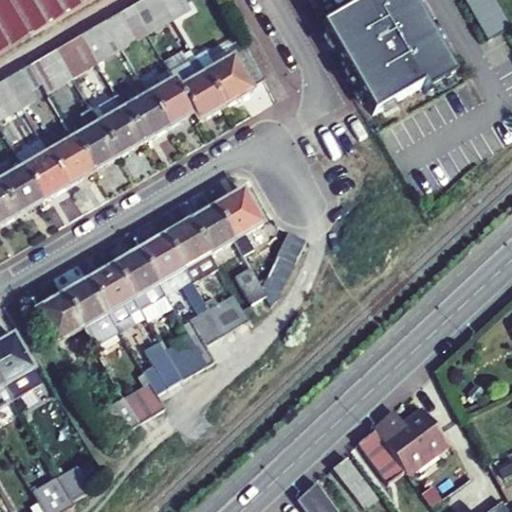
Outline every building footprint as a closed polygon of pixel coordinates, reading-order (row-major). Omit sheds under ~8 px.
[(0,0),(0,55),(17,45),(43,31),(68,16),(93,2),(95,0),(0,0)] [(158,0),(145,0),(130,9),(146,37),(171,22),(158,0)] [(182,0),(158,0),(171,22),(189,11),(182,0)] [(410,0),(370,0),(321,29),(373,117),(422,88),(427,95),(456,78),(410,0)] [(491,0),(479,0),(464,9),(487,49),(511,34),(491,0)] [(130,9),(105,23),(122,51),(146,37),(130,9)] [(105,23),(80,38),(96,66),(122,51),(105,23)] [(80,38),(55,52),(71,80),(96,66),(80,38)] [(249,91),(263,83),(247,50),(215,69),(206,53),(193,60),(194,62),(222,111),(251,94),(249,91)] [(41,86),(46,95),(71,80),(55,52),(30,67),(41,86)] [(194,62),(169,76),(192,117),(197,125),(222,111),(194,62)] [(31,92),(41,86),(30,67),(5,81),(21,110),(36,101),(31,92)] [(167,73),(143,87),(168,131),(192,117),(169,76),(167,73)] [(0,122),(21,110),(5,81),(0,83),(0,122)] [(141,84),(116,99),(143,145),(168,131),(143,87),(141,84)] [(116,99),(91,113),(118,160),(143,145),(116,99)] [(87,132),(73,140),(93,175),(118,160),(91,113),(89,111),(79,117),(87,132)] [(73,140),(47,155),(68,189),(93,175),(73,140)] [(47,155),(22,169),(43,204),(68,189),(47,155)] [(22,169),(0,182),(0,188),(17,219),(43,204),(22,169)] [(0,188),(0,228),(17,219),(0,188)] [(269,237),(242,192),(213,208),(233,243),(240,254),(269,237)] [(233,243),(213,208),(188,223),(208,258),(233,243)] [(217,306),(194,266),(208,258),(188,223),(163,238),(222,340),(247,325),(231,298),(217,306)] [(265,298),(271,308),(275,304),(278,298),(286,282),(305,244),(287,235),(261,291),(265,298)] [(222,340),(163,238),(138,252),(166,300),(183,290),(199,318),(182,328),(188,340),(206,370),(214,365),(205,350),(222,340)] [(166,300),(138,252),(113,267),(139,312),(145,322),(147,326),(172,311),(166,300)] [(139,312),(113,267),(88,281),(116,330),(119,335),(120,337),(135,328),(129,318),(139,312)] [(261,291),(249,270),(234,279),(250,307),(265,298),(261,291)] [(116,330),(88,281),(62,296),(83,331),(91,344),(116,330)] [(83,331),(62,296),(33,313),(53,348),(83,331)] [(145,322),(139,312),(129,318),(135,328),(145,322)] [(116,330),(91,344),(94,349),(119,335),(116,330)] [(33,372),(13,337),(0,344),(0,382),(4,389),(33,372)] [(206,370),(188,340),(164,354),(181,384),(206,370)] [(181,384),(164,354),(159,346),(144,354),(153,370),(143,376),(143,377),(156,399),(181,384)] [(156,399),(143,377),(139,379),(145,389),(124,401),(139,427),(164,412),(156,399)] [(4,389),(0,382),(0,411),(12,404),(4,389)] [(139,427),(124,401),(96,418),(111,444),(139,427)] [(387,418),(372,432),(374,435),(403,475),(405,477),(434,455),(436,459),(448,450),(420,412),(401,426),(396,430),(387,418)] [(392,413),(387,418),(396,430),(401,426),(392,413)] [(403,475),(374,435),(358,446),(387,487),(403,475)] [(345,461),(332,472),(364,511),(378,500),(345,461)] [(76,470),(57,481),(71,504),(89,493),(76,470)] [(71,504),(57,481),(32,495),(41,511),(69,511),(74,509),(71,504)] [(334,511),(315,486),(296,504),(301,511),(334,511)]
